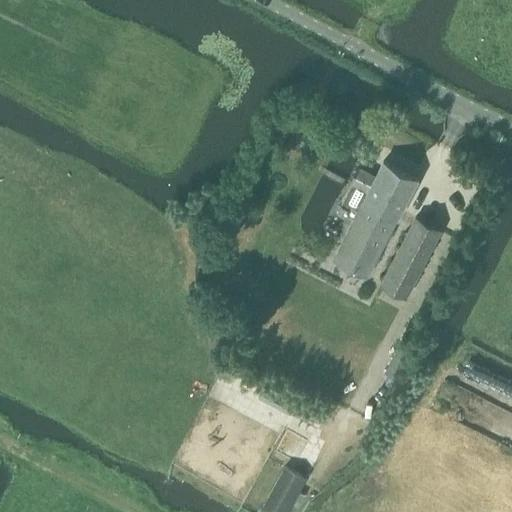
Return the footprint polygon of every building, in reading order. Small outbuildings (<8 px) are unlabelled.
[(363,201),(334,257),(368,275),(397,218),(398,219),(406,203),(419,178),(384,161),(377,174),(361,166),(352,182),(368,191),(363,201)] [(382,282),(407,296),(441,230),(416,217),(382,282)] [(402,338),(385,371),(398,378),(415,344),(402,338)] [(267,381),(259,397),(291,413),(299,398),(267,381)] [(286,466),(262,508),(269,511),(287,511),(293,503),(298,506),(305,494),(300,491),(307,478),(286,466)]
